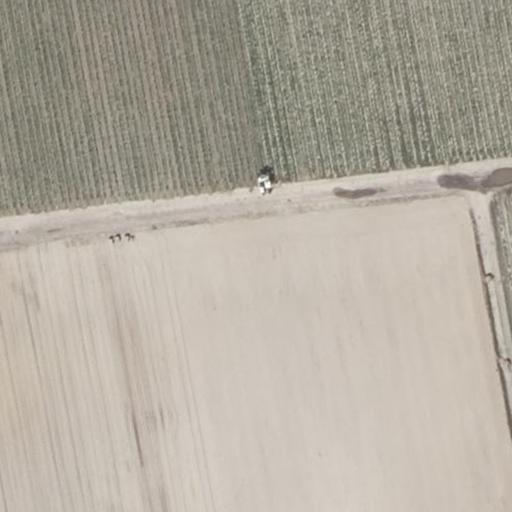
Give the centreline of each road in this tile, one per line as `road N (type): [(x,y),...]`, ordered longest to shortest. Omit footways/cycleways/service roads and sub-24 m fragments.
road 1 (track): [(0,235),(511,172)]
road 2 (track): [(473,177),(511,388)]
